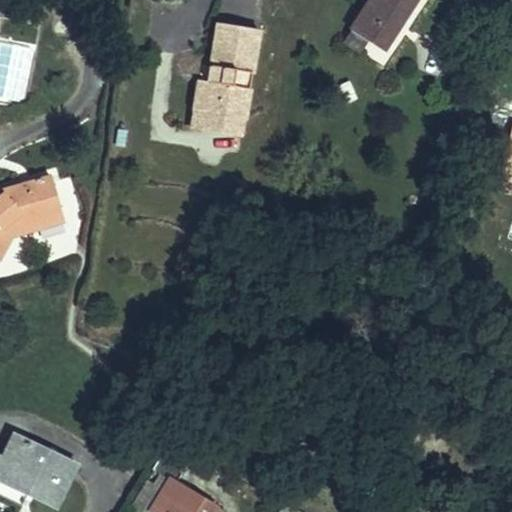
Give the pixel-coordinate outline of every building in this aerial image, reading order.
[(332,0),(324,13),(341,24),(356,33),(377,0),(332,0)] [(324,13),(319,22),(336,33),(341,24),(324,13)] [(225,152),(241,42),(198,35),(192,79),(189,95),(179,93),(171,144),(225,152)] [(0,39),(0,99),(27,101),(31,41),(0,39)] [(181,77),(179,93),(189,95),(192,79),(181,77)] [(511,182),(511,120),(497,179),(511,182)] [(0,181),(0,221),(43,208),(31,171),(0,181)] [(0,430),(0,478),(7,482),(9,476),(21,481),(16,490),(39,500),(58,456),(0,430)] [(141,438),(125,467),(129,470),(128,473),(136,479),(126,496),(125,498),(146,511),(190,511),(184,507),(189,499),(151,473),(162,450),(141,438)] [(129,470),(125,467),(114,488),(126,496),(136,479),(128,473),(129,470)] [(271,490),(256,511),(257,511),(299,511),(300,511),(271,490)]
